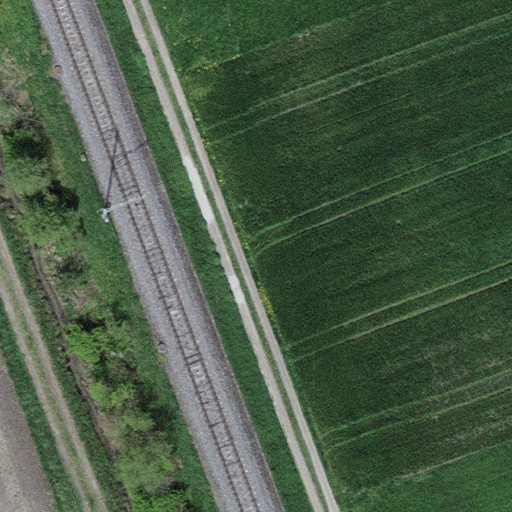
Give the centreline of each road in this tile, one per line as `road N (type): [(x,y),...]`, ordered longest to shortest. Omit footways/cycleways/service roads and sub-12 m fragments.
road 1 (track): [(133,0),(322,511)]
road 2 (track): [(106,511),(0,210)]
